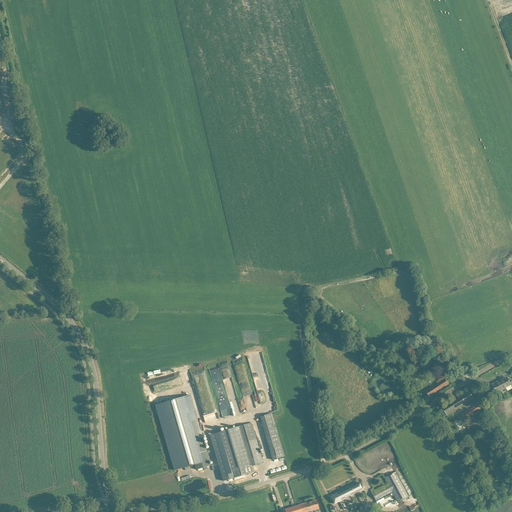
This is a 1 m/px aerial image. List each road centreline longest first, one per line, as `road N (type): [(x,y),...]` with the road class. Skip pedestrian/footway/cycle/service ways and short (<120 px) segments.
road 1 (unclassified): [(132,511),(229,493),(331,460),(511,355)]
road 2 (track): [(0,0),(70,332)]
road 3 (tertiary): [(110,496),(85,348),(75,328),(0,260)]
